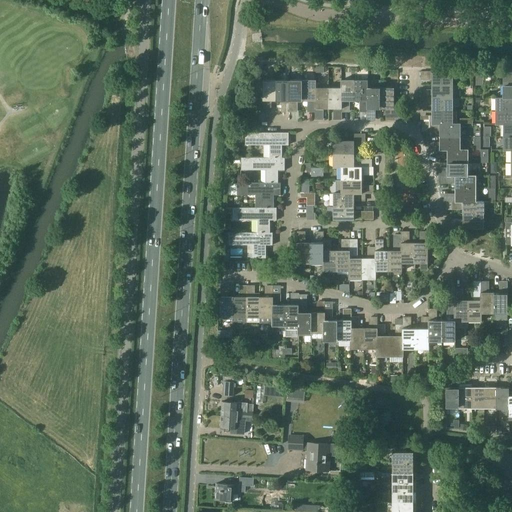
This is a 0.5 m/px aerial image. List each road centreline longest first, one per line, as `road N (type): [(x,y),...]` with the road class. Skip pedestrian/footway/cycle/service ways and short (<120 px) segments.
road 1 (residential): [(452,257),(415,306),(370,307),(278,276),(304,129),(404,130),(443,225)]
road 2 (residential): [(188,511),(221,94),(246,0)]
road 3 (primary): [(171,0),(137,511)]
road 4 (primary): [(172,511),(206,0)]
road 5 (unclassified): [(114,511),(144,0)]
road 6 (residential): [(348,18),(487,23)]
